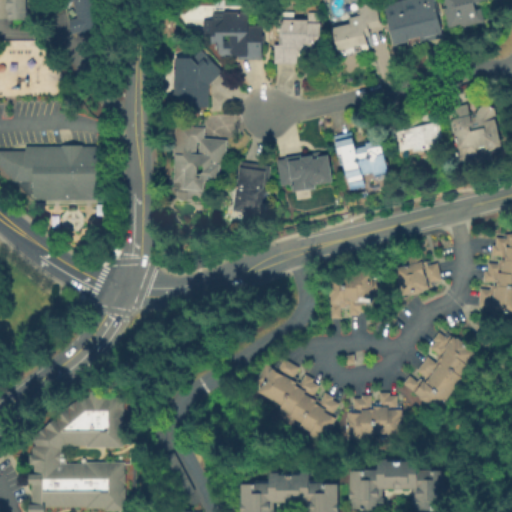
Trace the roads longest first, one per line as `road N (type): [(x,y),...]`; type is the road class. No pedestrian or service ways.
road 1 (residential): [(511,67),(261,111)]
road 2 (tertiary): [(511,191),(290,251)]
road 3 (tertiary): [(290,251),(198,284),(120,289)]
road 4 (tertiary): [(120,289),(80,350),(0,412)]
road 5 (tertiary): [(135,137),(132,257),(120,289)]
road 6 (tertiary): [(120,289),(60,265),(0,216)]
